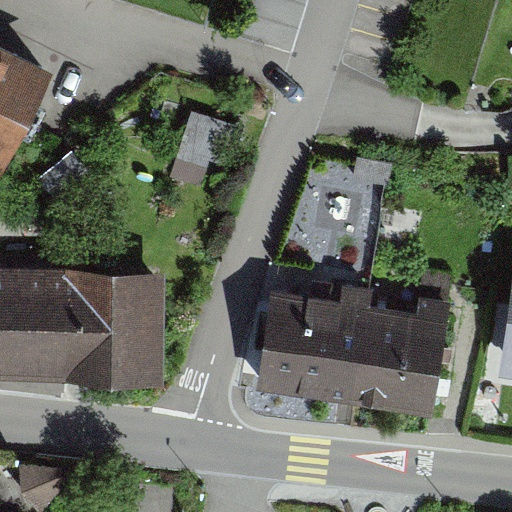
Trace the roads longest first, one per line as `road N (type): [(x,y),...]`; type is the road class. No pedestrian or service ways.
road 1 (residential): [(195,451),(336,0)]
road 2 (residential): [(511,483),(195,451)]
road 3 (residential): [(195,451),(0,425)]
